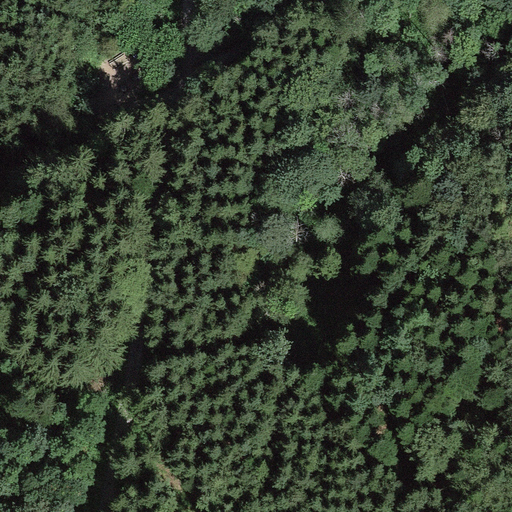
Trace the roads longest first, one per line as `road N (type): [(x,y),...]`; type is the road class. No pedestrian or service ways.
road 1 (track): [(187,0),(182,92),(101,511)]
road 2 (track): [(0,205),(323,0)]
